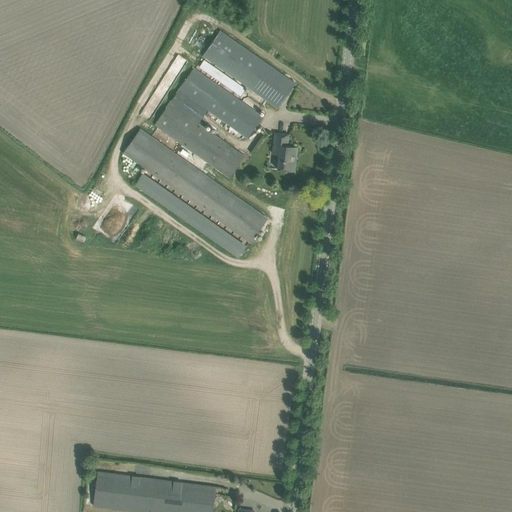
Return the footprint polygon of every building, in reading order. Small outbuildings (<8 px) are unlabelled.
[(295,83),(287,78),(220,31),(203,55),(249,88),(278,108),(295,83)] [(244,156),(198,124),(208,110),(247,138),(262,116),(194,68),(154,124),(229,177),(244,156)] [(267,218),(140,129),(124,153),(250,242),(267,218)] [(289,134),(279,133),(275,133),(273,154),(279,154),(277,169),(294,171),(297,148),(287,146),(289,134)] [(140,175),(132,187),(239,256),(247,244),(140,175)] [(212,511),(216,487),(206,486),(98,472),(93,506),(142,511),(212,511)]
